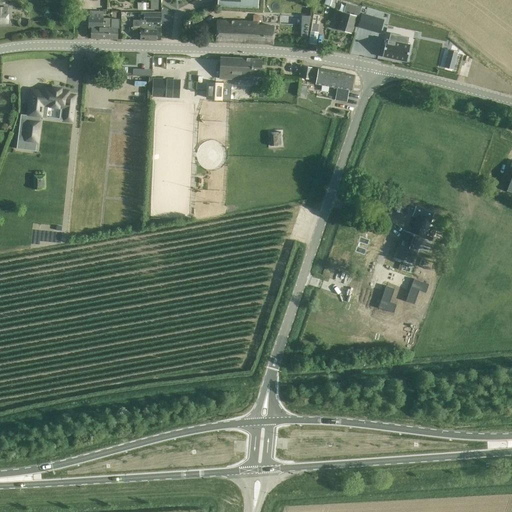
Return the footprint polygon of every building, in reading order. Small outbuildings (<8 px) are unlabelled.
[(150,0),(151,10),(159,10),(158,0),(150,0)] [(343,14),(341,20),(338,29),(351,33),(356,15),(359,16),(361,8),(350,5),(347,15),(343,14)] [(0,8),(0,23),(8,23),(8,8),(0,8)] [(90,19),(89,19),(89,28),(92,28),(91,39),(117,40),(118,29),(119,29),(119,20),(102,19),(102,12),(90,12),(90,19)] [(161,13),(147,13),(144,13),(144,21),(133,20),(133,34),(141,34),(141,41),(156,41),(156,19),(161,19),(161,13)] [(362,14),(358,27),(380,34),(384,20),(362,14)] [(217,21),(216,42),(273,45),(274,26),(257,25),(258,16),(252,15),(252,22),(217,21)] [(398,42),(389,41),(386,40),(382,57),(406,62),(410,45),(407,44),(408,38),(399,36),(398,42)] [(220,58),(220,68),(219,80),(250,82),(251,77),(260,78),(261,60),(220,58)] [(302,78),(310,80),(312,68),(304,67),(302,78)] [(209,87),(209,80),(209,70),(191,69),(191,86),(209,87)] [(354,75),(319,69),(316,84),(351,91),(354,75)] [(0,74),(0,79),(0,82),(9,81),(8,73),(0,74)] [(153,78),(152,97),(165,98),(179,99),(180,80),(153,78)] [(29,88),(26,115),(27,115),(27,117),(40,118),(42,118),(44,107),(48,107),(49,108),(60,110),(60,109),(65,110),(63,121),(63,122),(73,124),(77,94),(70,94),(70,90),(62,89),(62,88),(51,87),(51,88),(43,87),(43,90),(29,88)] [(27,120),(24,142),(36,143),(39,143),(41,122),(40,121),(27,120)] [(268,134),(270,150),(285,147),(282,132),(268,134)] [(34,176),(34,189),(45,189),(45,176),(34,176)] [(412,233),(403,230),(398,244),(400,245),(395,259),(413,265),(422,238),(425,239),(430,222),(417,218),(412,233)] [(414,280),(408,300),(417,303),(420,290),(425,291),(427,283),(414,280)] [(403,316),(404,308),(391,306),(392,299),(385,298),(382,312),(403,316)]
